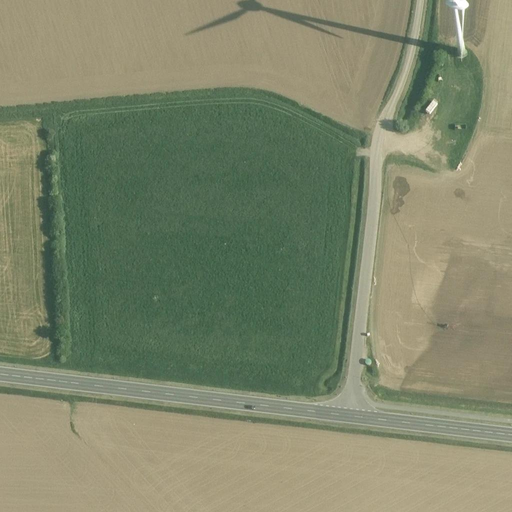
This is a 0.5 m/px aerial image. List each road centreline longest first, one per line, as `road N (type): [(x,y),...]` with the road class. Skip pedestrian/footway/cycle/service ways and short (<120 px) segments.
road 1 (unclassified): [(349,419),(378,138),(407,72),(421,0)]
road 2 (secondary): [(0,377),(349,419)]
road 3 (secondary): [(511,437),(349,419)]
